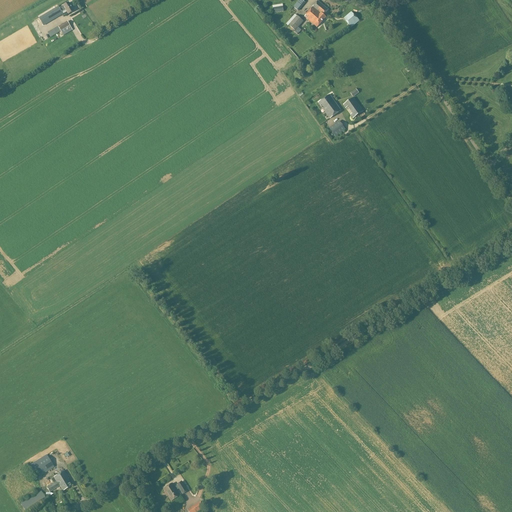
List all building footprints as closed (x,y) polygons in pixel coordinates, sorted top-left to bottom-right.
[(301,0),(298,0),(293,7),(298,11),(305,3),(301,0)] [(318,1),(314,6),(304,17),(317,28),(327,17),(324,15),(328,10),(318,1)] [(53,7),(54,9),(39,18),(43,26),(63,14),(62,12),(66,10),(68,14),(73,11),(68,3),(63,6),(59,8),(58,7),(57,7),(56,5),(53,7)] [(352,12),(343,19),(351,28),(359,21),(352,12)] [(298,28),(304,21),(297,16),(295,14),(286,24),(298,35),(302,30),(298,28)] [(67,22),(58,27),(54,29),(56,34),(61,31),(62,33),(63,36),(72,31),(67,22)] [(356,88),(350,93),(353,97),(359,93),(356,88)] [(323,108),(330,119),(341,111),(330,95),(319,103),(323,108)] [(343,105),(345,109),(348,107),(352,114),(350,116),(353,119),(364,111),(354,97),(343,105)] [(339,121),(329,128),(336,137),(346,130),(339,121)] [(29,466),(37,478),(54,467),(47,455),(29,466)] [(67,479),(68,479),(64,471),(51,479),(54,484),(47,488),(50,492),(60,486),(63,491),(72,486),(67,479)] [(172,484),(164,489),(171,501),(180,496),(172,484)] [(41,491),(37,493),(21,504),(26,511),(46,499),(41,491)] [(197,511),(204,508),(200,502),(187,510),(188,511),(197,511)] [(137,506),(140,511),(146,511),(141,503),(137,506)]
